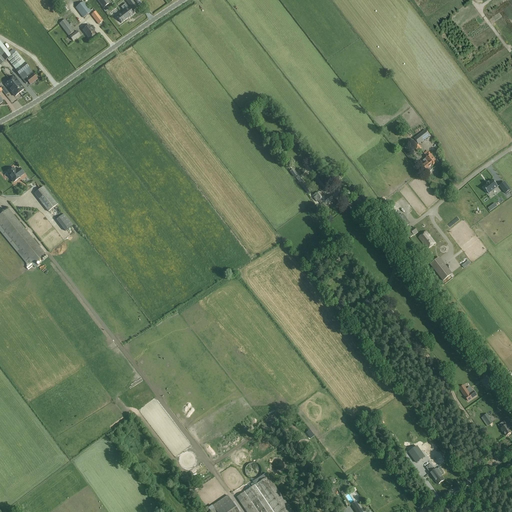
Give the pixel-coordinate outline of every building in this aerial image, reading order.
[(106,0),(97,0),(104,8),(109,4),(106,0)] [(124,12),(122,14),(122,13),(117,17),(119,20),(119,21),(120,21),(121,23),(129,18),(134,14),(131,11),(133,9),(134,11),(138,8),(131,0),(127,0),(127,1),(131,7),(129,8),(124,12)] [(75,8),(83,18),(91,12),(84,2),(75,8)] [(91,15),(99,25),(103,21),(96,11),(91,15)] [(59,24),(68,36),(74,32),(65,19),(59,24)] [(90,39),(96,34),(89,25),(83,30),(90,39)] [(73,41),(80,36),(77,31),(74,34),(69,36),(73,41)] [(0,40),(0,54),(5,61),(7,59),(7,60),(7,59),(25,82),(27,80),(30,85),(37,79),(32,72),(20,56),(16,51),(15,52),(13,50),(9,53),(0,40)] [(20,84),(20,83),(15,77),(10,81),(20,93),(24,90),(20,84)] [(5,85),(10,91),(11,91),(15,97),(20,93),(10,81),(5,85)] [(426,130),(414,139),(412,141),(416,147),(430,136),(426,130)] [(425,159),(427,162),(422,166),(426,171),(432,167),(431,167),(437,163),(429,152),(425,155),(427,157),(425,159)] [(8,172),(7,173),(14,183),(21,178),(20,177),(24,175),(19,169),(16,172),(14,168),(12,169),(11,169),(10,169),(10,170),(9,170),(9,171),(8,171),(8,172)] [(294,178),(297,176),(298,175),(293,169),(290,171),(294,178)] [(493,180),(489,183),(487,185),(484,188),(489,194),(498,187),(493,180)] [(505,182),(500,186),(506,194),(511,190),(505,182)] [(305,183),(302,186),(308,193),(311,191),(305,183)] [(58,205),(44,186),(34,194),(48,212),(58,205)] [(320,191),(313,196),(317,202),(319,201),(324,208),(330,204),(329,203),(333,201),(329,195),(325,197),(320,191)] [(37,244),(8,206),(0,212),(0,230),(24,262),(36,253),(31,247),(34,245),(35,246),(37,244)] [(63,214),(56,220),(65,232),(72,226),(63,214)] [(396,219),(403,230),(411,224),(403,214),(396,219)] [(410,231),(407,233),(408,234),(411,238),(413,236),(414,236),(418,233),(414,227),(410,230),(410,231)] [(427,249),(435,243),(426,232),(419,238),(427,249)] [(452,274),(440,257),(430,265),(443,281),(452,274)] [(463,390),(461,391),(465,396),(468,401),(472,398),(476,396),(474,391),(469,394),(467,391),(466,388),(463,390)] [(485,402),(493,414),(496,413),(498,416),(501,414),(498,411),(501,409),(492,396),(485,402)] [(493,423),(487,414),(482,417),(488,426),(493,423)] [(502,423),(505,427),(501,429),(506,437),(511,433),(509,429),(511,426),(511,423),(509,419),(502,423)] [(409,452),(416,463),(425,457),(417,446),(409,452)] [(245,470),(245,471),(245,472),(245,473),(245,474),(246,475),(246,476),(247,476),(247,477),(248,478),(249,478),(250,479),(252,479),(253,479),(254,479),(255,479),(256,479),(257,478),(258,478),(259,477),(260,476),(260,475),(261,474),(261,473),(261,472),(261,471),(261,470),(261,469),(261,468),(260,467),(260,466),(259,465),(258,464),(257,464),(256,463),(255,463),(254,463),(253,463),(252,463),(251,463),(250,463),(249,464),(248,464),(248,465),(247,465),(247,466),(246,466),(246,467),(245,468),(245,469),(245,470)] [(426,467),(433,477),(438,485),(444,480),(436,469),(435,470),(431,464),(426,467)] [(245,491),(248,496),(239,502),(246,511),(292,511),(268,476),(255,484),(255,485),(253,483),(251,485),(252,486),(245,491)] [(212,506),(216,511),(238,511),(232,502),(227,496),(212,506)] [(351,505),(355,511),(362,511),(356,502),(351,505)]
